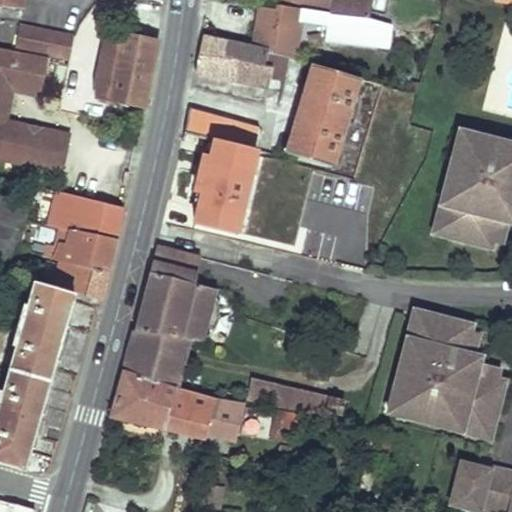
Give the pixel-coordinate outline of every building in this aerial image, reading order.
[(22,0),(0,0),(0,6),(21,9),(22,0)] [(276,0),(276,4),(275,7),(306,14),(328,16),(330,0),(276,0)] [(330,0),(328,16),(369,17),(371,0),(330,0)] [(324,38),(388,49),(392,26),(369,17),(328,16),(306,14),(275,7),(274,11),(262,8),(253,50),(229,45),(228,64),(236,66),(232,80),(267,88),(270,78),(271,68),(265,66),(268,52),(287,55),(294,57),(300,18),(327,22),(324,38)] [(73,35),(20,26),(16,49),(70,59),(73,35)] [(107,100),(121,36),(111,34),(108,49),(104,48),(97,82),(101,83),(98,98),(107,100)] [(148,91),(157,44),(121,36),(107,100),(143,110),(148,91)] [(229,45),(203,39),(197,72),(232,80),(236,66),(228,64),(229,45)] [(48,57),(0,48),(0,157),(44,169),(44,172),(62,176),(69,141),(65,134),(39,128),(39,133),(27,131),(28,125),(13,121),(12,128),(0,124),(0,115),(1,111),(7,112),(12,90),(13,83),(24,84),(23,92),(29,93),(34,94),(41,96),(48,57)] [(283,81),(287,55),(268,52),(265,66),(271,68),(270,78),(283,81)] [(331,167),(357,79),(312,66),(287,154),(331,167)] [(24,84),(13,83),(12,90),(23,92),(24,84)] [(6,120),(7,112),(1,111),(0,115),(0,124),(12,128),(13,121),(6,120)] [(228,121),(187,111),(185,121),(183,132),(214,139),(222,141),(228,121)] [(259,128),(228,121),(222,141),(253,149),(259,128)] [(39,128),(28,125),(27,131),(39,133),(39,128)] [(459,132),(452,159),(487,139),(459,132)] [(201,196),(194,224),(236,235),(244,198),(250,199),(252,186),(248,185),(256,150),(253,149),(222,141),(214,139),(210,158),(205,156),(201,172),(195,193),(201,196)] [(433,233),(491,248),(498,220),(498,218),(496,218),(498,208),(508,203),(511,204),(511,145),(487,139),(452,159),(433,233)] [(377,182),(274,157),(267,182),(369,208),(377,182)] [(123,207),(57,193),(49,226),(72,230),(115,240),(120,221),(123,207)] [(28,202),(2,195),(0,202),(0,272),(14,276),(28,202)] [(511,204),(508,203),(498,208),(496,218),(498,218),(498,220),(507,222),(511,219),(511,204)] [(320,255),(326,230),(296,222),(290,248),(320,255)] [(110,257),(115,240),(72,230),(70,244),(62,244),(57,260),(63,261),(105,273),(110,257)] [(200,258),(156,247),(153,256),(146,285),(135,328),(131,340),(123,371),(176,389),(188,348),(198,351),(200,342),(202,342),(208,322),(212,304),(215,291),(195,285),(200,258)] [(36,262),(21,259),(17,278),(30,281),(36,262)] [(105,273),(63,261),(54,287),(97,300),(101,287),(105,273)] [(64,326),(72,296),(35,286),(28,309),(25,309),(14,347),(17,348),(3,396),(0,395),(0,463),(22,470),(32,436),(64,326)] [(461,355),(464,355),(470,332),(471,326),(414,311),(395,385),(415,420),(490,439),(505,381),(499,380),(475,374),(474,376),(465,374),(458,364),(461,355)] [(458,364),(465,374),(474,376),(475,374),(477,365),(472,358),(464,355),(461,355),(458,364)] [(235,442),(244,404),(176,389),(123,371),(112,416),(205,439),(207,434),(235,442)] [(251,380),(248,398),(325,419),(327,414),(339,417),(342,402),(251,380)] [(395,385),(388,413),(415,420),(395,385)] [(295,441),(298,430),(281,427),(284,413),(279,411),(274,437),(295,441)] [(298,430),(303,417),(284,413),(281,427),(298,430)] [(372,436),(360,432),(356,447),(369,450),(372,436)] [(485,472),(473,470),(457,466),(449,504),(466,507),(465,511),(511,511),(511,472),(489,468),(487,467),(485,472)] [(33,511),(34,511),(0,502),(0,511),(33,511)]
